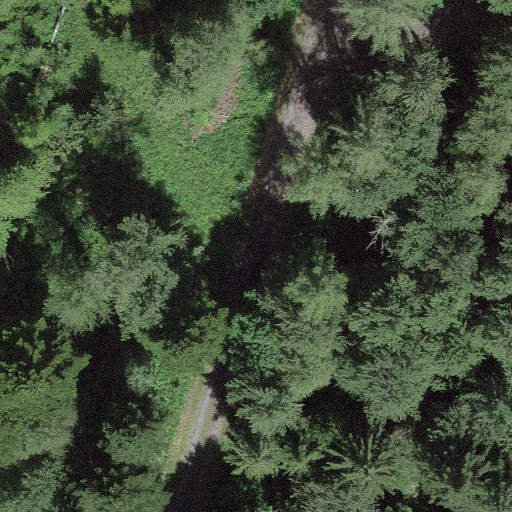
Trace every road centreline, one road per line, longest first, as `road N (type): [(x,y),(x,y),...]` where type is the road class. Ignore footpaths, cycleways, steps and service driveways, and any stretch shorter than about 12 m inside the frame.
road 1 (track): [(186,511),(337,0)]
road 2 (track): [(306,107),(481,0)]
